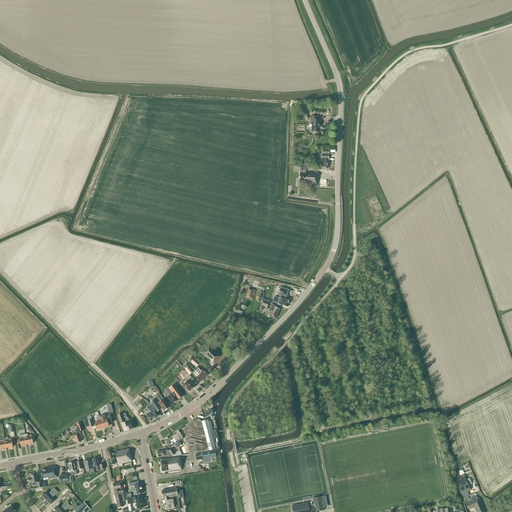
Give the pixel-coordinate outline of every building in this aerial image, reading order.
[(312,124),(311,132),(320,133),(320,125),(321,125),(321,120),(317,120),(318,116),(311,116),(310,124),(312,124)] [(321,160),(321,168),(328,168),(329,154),(329,150),(323,150),(323,154),(322,154),(321,160)] [(306,171),(300,170),(299,183),(306,184),(306,188),(312,189),(312,185),(317,185),(317,172),(306,172),(306,171)] [(246,298),(253,300),(255,290),(248,288),(246,298)] [(291,299),(280,296),(278,304),(283,306),(288,307),(289,303),(290,304),(291,299)] [(260,309),(262,310),(263,307),(267,308),(269,303),(262,301),(260,309)] [(277,315),(280,310),(275,307),(275,306),(272,304),(269,309),(271,311),(269,315),(276,319),(278,316),(277,315)] [(216,363),(220,367),(230,358),(225,353),(223,355),(210,343),(200,354),(212,367),(216,363)] [(195,370),(203,379),(207,375),(202,370),(202,371),(198,367),(194,370),(195,370)] [(185,370),(180,374),(186,382),(184,384),(189,391),(195,387),(191,382),(193,380),(185,370)] [(199,383),(203,379),(195,370),(192,373),(195,377),(195,378),(199,383)] [(183,397),(174,385),(169,388),(168,387),(165,390),(169,395),(167,397),(173,404),(183,397)] [(158,403),(164,411),(169,408),(160,396),(159,393),(156,395),(158,397),(161,402),(158,403)] [(158,416),(155,412),(156,411),(157,412),(160,409),(154,400),(150,403),(151,404),(146,408),(149,413),(146,415),(150,422),(158,416)] [(203,414),(205,417),(213,413),(211,409),(203,414)] [(122,414),(118,415),(117,415),(120,424),(125,422),(126,427),(128,426),(130,430),(135,428),(132,419),(129,421),(128,418),(127,418),(125,413),(122,414)] [(105,416),(99,417),(102,428),(108,426),(107,421),(109,420),(110,423),(114,422),(112,414),(108,415),(108,417),(105,418),(105,416)] [(179,431),(184,438),(185,438),(189,454),(216,450),(208,420),(201,422),(198,419),(179,431)] [(79,432),(83,430),(80,423),(76,424),(78,429),(74,430),(75,433),(71,435),(72,439),(75,438),(77,443),(81,442),(80,440),(82,439),(79,432)] [(181,445),(179,442),(184,438),(179,431),(172,436),(179,446),(181,445)] [(25,435),(25,438),(27,445),(33,444),(32,435),(27,436),(27,434),(25,435)] [(164,440),(169,448),(175,444),(177,448),(179,446),(172,436),(164,440)] [(5,441),(5,442),(6,449),(13,447),(11,439),(8,440),(8,437),(5,438),(5,441)] [(115,453),(110,455),(112,465),(118,463),(118,464),(132,461),(129,449),(115,452),(115,453)] [(195,454),(196,460),(216,457),(215,451),(195,454)] [(168,471),(168,472),(181,470),(179,457),(166,459),(167,460),(160,461),(162,472),(168,471)] [(104,469),(103,464),(99,465),(98,458),(93,459),(94,467),(97,467),(98,470),(104,469)] [(91,463),(92,463),(91,459),(83,461),(84,466),(85,466),(86,470),(92,469),(91,463)] [(72,471),(73,475),(77,475),(74,463),(69,464),(70,472),(72,471)] [(46,468),(47,470),(41,471),(43,479),(48,478),(48,479),(56,477),(54,467),(46,468)] [(28,483),(29,483),(30,486),(33,485),(33,483),(37,482),(36,475),(31,476),(31,478),(28,479),(28,483)] [(59,476),(60,484),(69,482),(67,475),(59,476)] [(457,484),(461,494),(470,490),(466,480),(457,484)] [(141,484),(138,485),(138,481),(129,483),(130,490),(136,489),(137,495),(142,493),(141,484)] [(113,484),(115,497),(123,495),(122,489),(121,482),(113,484)] [(39,498),(43,503),(56,491),(54,489),(47,496),(44,493),(39,498)] [(182,490),(177,491),(176,489),(161,491),(163,499),(164,498),(165,504),(164,504),(165,510),(167,510),(176,508),(180,508),(178,498),(183,497),(182,490)] [(57,493),(56,491),(43,503),(47,507),(52,502),(50,499),(57,493)] [(124,502),(123,495),(115,497),(117,508),(123,506),(123,502),(124,502)] [(314,504),(308,505),(308,503),(292,506),(292,511),(316,511),(317,511),(324,510),(323,504),(327,503),(325,496),(313,498),(314,504)] [(468,510),(474,507),(475,511),(485,511),(479,498),(477,499),(476,496),(470,499),(471,502),(466,504),(468,510)] [(143,504),(144,504),(143,498),(135,500),(135,497),(127,498),(128,504),(136,503),(137,509),(144,508),(143,504)] [(51,511),(59,511),(68,504),(66,502),(62,506),(62,507),(59,510),(57,507),(51,511)] [(75,511),(74,511),(80,511),(87,506),(84,503),(75,511)]
